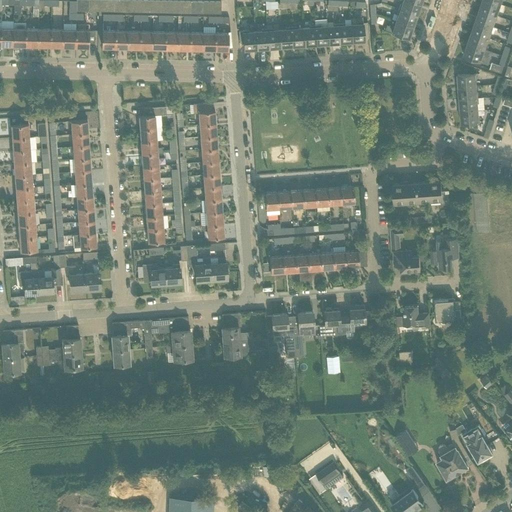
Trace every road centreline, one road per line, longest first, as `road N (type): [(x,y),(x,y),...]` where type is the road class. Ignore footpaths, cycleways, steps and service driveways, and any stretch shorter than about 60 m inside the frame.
road 1 (residential): [(122,314),(105,73)]
road 2 (residential): [(245,298),(230,79)]
road 3 (residential): [(230,79),(429,67)]
road 4 (residential): [(443,141),(431,165),(371,173),(374,282)]
road 5 (residential): [(245,298),(358,291),(374,282)]
road 6 (residential): [(105,73),(230,79)]
road 7 (unclassified): [(122,314),(245,298)]
road 8 (unclassified): [(0,322),(122,314)]
